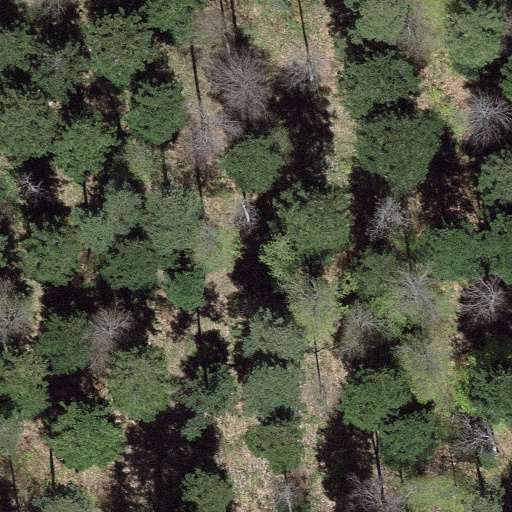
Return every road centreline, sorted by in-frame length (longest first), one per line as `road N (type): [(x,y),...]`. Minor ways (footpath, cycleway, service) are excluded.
road 1 (track): [(0,34),(402,159),(511,176)]
road 2 (track): [(349,143),(511,276)]
